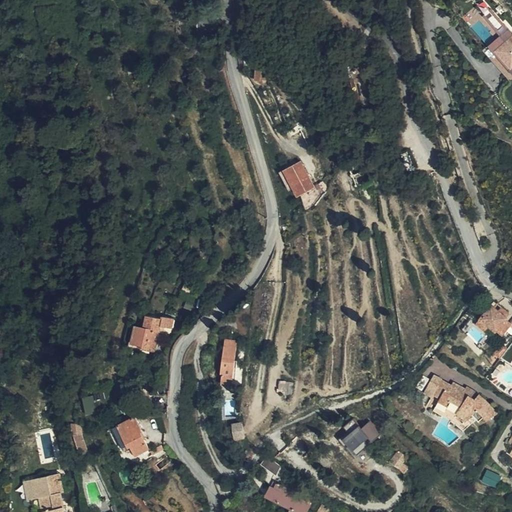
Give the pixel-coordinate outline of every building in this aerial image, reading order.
[(511,29),(504,36),(509,43),(502,49),(503,50),(500,52),(502,54),(511,66),(511,29)] [(492,47),(511,70),(511,66),(502,54),(500,52),(503,50),(502,49),(509,43),(504,36),(500,40),(492,47)] [(254,80),(266,80),(268,73),(261,69),(255,68),(254,80)] [(300,161),(280,171),(289,190),(293,187),(298,195),(315,186),(300,161)] [(196,296),(198,290),(184,284),(182,289),(196,296)] [(491,304),(480,319),(489,327),(497,332),(498,331),(503,336),(511,324),(507,320),(508,318),(491,304)] [(144,327),(136,325),(132,341),(141,343),(141,347),(155,350),(159,332),(161,325),(165,326),(172,328),(175,318),(162,315),(161,318),(147,314),(144,327)] [(489,327),(480,319),(476,323),(486,331),(489,327)] [(132,341),(136,325),(133,325),(128,345),(140,348),(141,347),(141,343),(132,341)] [(233,384),(236,369),(237,359),(240,338),(227,337),(223,372),(224,372),(223,383),(233,384)] [(483,397),(479,394),(476,399),(464,391),(466,389),(454,382),(452,386),(442,380),(443,379),(435,374),(424,393),(433,397),(434,395),(440,399),(438,403),(448,408),(449,406),(448,405),(450,401),(460,408),(457,414),(467,422),(473,415),(480,421),(484,418),(487,421),(498,413),(491,404),(483,397)] [(476,399),(479,394),(467,386),(466,389),(464,391),(476,399)] [(82,399),(86,416),(96,414),(92,397),(82,399)] [(448,408),(457,414),(460,408),(450,401),(448,405),(449,406),(448,408)] [(448,408),(438,403),(436,407),(445,413),(448,408)] [(464,425),(467,422),(457,414),(454,417),(464,425)] [(136,454),(150,447),(140,430),(142,429),(135,415),(113,426),(119,438),(124,449),(127,450),(130,451),(134,450),(136,454)] [(236,437),(247,435),(244,420),(234,422),(236,437)] [(348,441),(335,426),(325,434),(339,450),(345,444),(355,456),(382,433),(372,421),(363,429),(361,427),(354,433),(356,435),(348,441)] [(83,435),(83,423),(76,423),(72,423),(73,434),(74,435),(83,435)] [(90,456),(83,435),(74,435),(81,459),(90,456)] [(381,456),(391,462),(395,455),(386,449),(381,456)] [(391,462),(399,468),(403,463),(407,456),(399,450),(395,455),(391,462)] [(269,457),(263,466),(276,475),(281,465),(269,457)] [(403,463),(399,468),(404,472),(408,466),(403,463)] [(498,485),(503,475),(488,468),(483,478),(498,485)] [(64,511),(61,493),(64,492),(61,473),(25,480),(29,499),(40,497),(42,511),(64,511)] [(298,511),(306,511),(313,501),(274,481),(266,496),(294,510),(298,511)] [(152,488),(158,494),(167,489),(161,482),(152,488)] [(331,509),(334,505),(327,500),(324,505),(331,509)]
